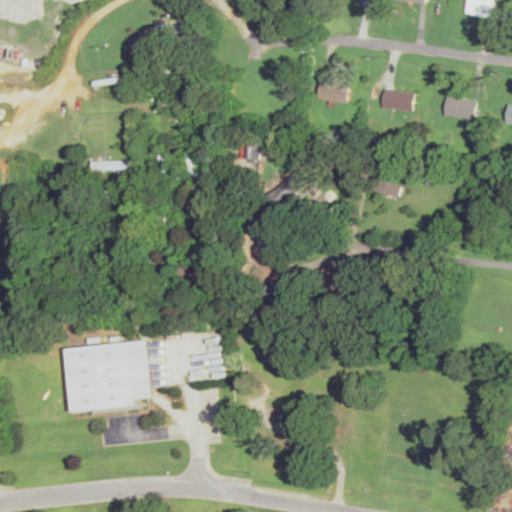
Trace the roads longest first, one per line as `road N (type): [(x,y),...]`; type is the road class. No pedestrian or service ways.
road 1 (residential): [(364,511),(156,486),(0,500)]
road 2 (residential): [(251,40),(341,39),(511,59)]
